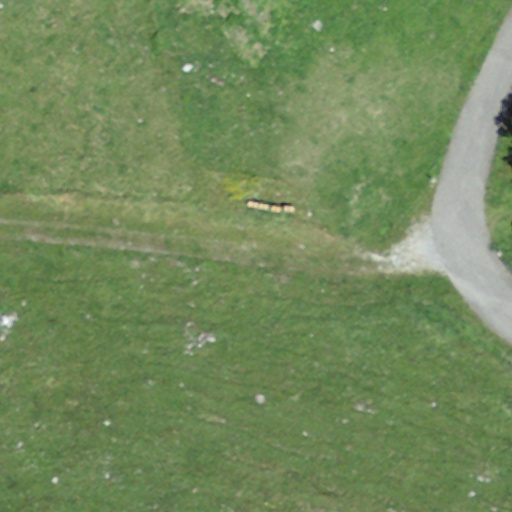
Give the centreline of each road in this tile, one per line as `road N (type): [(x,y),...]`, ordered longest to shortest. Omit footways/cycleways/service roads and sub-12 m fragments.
road 1 (track): [(469,247),(411,270),(181,246),(0,244)]
road 2 (unclassified): [(511,61),(477,142),(469,247),(511,310)]
